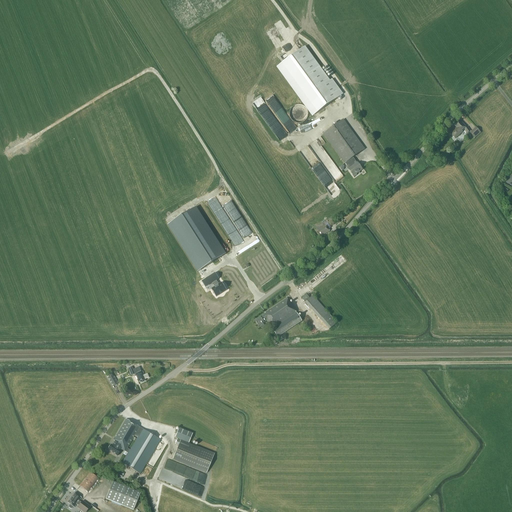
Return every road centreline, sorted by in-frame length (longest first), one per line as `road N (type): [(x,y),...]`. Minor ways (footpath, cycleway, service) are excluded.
road 1 (unclassified): [(47,511),(122,409),(344,230),(451,115),(511,64)]
road 2 (track): [(179,369),(511,362)]
